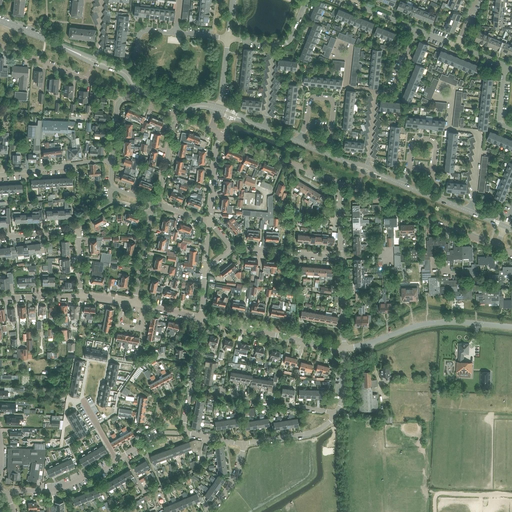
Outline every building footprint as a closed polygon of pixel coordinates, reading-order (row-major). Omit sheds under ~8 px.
[(14,0),(13,15),(23,16),(25,0),(14,0)] [(72,0),(71,16),(82,18),(83,0),(72,0)] [(318,0),(315,6),(323,10),(326,4),(318,0)] [(460,4),(452,1),(450,0),(449,0),(448,5),(450,6),(449,7),(457,10),(460,4)] [(397,9),(403,12),(406,3),(400,1),(397,9)] [(409,14),(412,6),(413,3),(408,1),(406,3),(403,12),(409,14)] [(315,6),(313,12),(321,15),(323,10),(315,6)] [(409,14),(415,16),(418,8),(412,6),(409,14)] [(415,16),(421,19),(424,11),(418,8),(415,16)] [(336,18),(342,20),(345,12),(339,9),(336,18)] [(421,19),(427,21),(430,13),(424,11),(421,19)] [(118,20),(128,21),(128,16),(126,16),(126,13),(117,12),(117,15),(119,15),(118,20)] [(321,15),(313,12),(310,18),(318,21),(321,15)] [(342,20),(348,23),(351,14),(345,12),(342,20)] [(453,12),(451,18),(459,21),(461,15),(453,12)] [(430,13),(427,21),(433,24),(436,15),(430,13)] [(348,23),(353,25),(357,17),(351,14),(348,23)] [(208,18),(198,16),(198,20),(197,20),(196,25),(205,26),(206,22),(208,23),(208,18)] [(358,30),(359,27),(363,19),(357,17),(353,25),(352,27),(358,30)] [(451,18),(448,24),(456,27),(459,21),(451,18)] [(359,27),(365,30),(369,21),(363,19),(359,27)] [(369,21),(365,30),(371,32),(375,24),(369,21)] [(314,23),(312,29),(320,32),(323,26),(314,23)] [(456,27),(448,24),(446,30),(454,33),(456,27)] [(96,30),(81,29),(70,27),(69,38),(94,41),(96,30)] [(374,35),(380,37),(384,29),(377,27),(374,35)] [(312,29),(309,35),(318,38),(320,32),(312,29)] [(380,37),(386,39),(389,31),(384,29),(380,37)] [(389,31),(386,39),(392,42),(395,34),(389,31)] [(337,38),(347,42),(350,33),(347,32),(346,35),(339,32),(337,38)] [(475,41),(480,43),(483,34),(479,32),(475,41)] [(350,33),(347,42),(354,45),(356,39),(352,38),(353,34),(350,33)] [(484,44),(489,46),(492,38),(494,35),(489,33),(488,36),(484,44)] [(479,43),(484,45),(484,44),(488,36),(483,34),(480,43),(479,43)] [(309,35),(307,41),(315,44),(318,38),(309,35)] [(493,48),(498,50),(501,41),(503,38),(498,36),(497,39),(493,48)] [(324,45),(323,48),(332,51),(336,39),(331,37),(327,46),(324,45)] [(489,46),(493,48),(497,39),(492,38),(489,46)] [(498,50),(502,52),(506,43),(507,40),(505,39),(503,38),(501,41),(498,50)] [(307,41),(305,47),(313,50),(315,44),(307,41)] [(420,42),(418,48),(426,51),(428,45),(420,42)] [(502,52),(507,54),(510,45),(506,43),(502,52)] [(305,47),(302,53),(311,56),(313,50),(305,47)] [(355,47),(353,66),(362,67),(362,64),(359,64),(361,48),(355,47)] [(332,51),(323,48),(322,50),(325,52),(323,56),(329,58),(332,51)] [(418,48),(415,54),(423,57),(426,51),(418,48)] [(438,59),(444,62),(447,53),(441,51),(438,59)] [(311,56),(302,53),(300,59),(308,62),(311,56)] [(444,62),(450,64),(453,56),(447,53),(444,62)] [(423,57),(415,54),(413,60),(421,63),(423,57)] [(450,64),(456,66),(459,58),(453,56),(450,64)] [(456,66),(462,69),(465,61),(459,58),(456,66)] [(462,69),(467,71),(471,63),(465,61),(462,69)] [(471,63),(467,71),(474,74),(477,66),(471,63)] [(417,65),(414,71),(422,74),(425,68),(417,65)] [(19,89),(26,90),(28,69),(23,68),(23,67),(13,66),(12,77),(20,78),(19,89)] [(362,67),(353,66),(350,86),(356,86),(358,70),(361,70),(362,67)] [(35,71),(34,82),(38,82),(38,87),(42,88),(43,71),(35,71)] [(414,71),(412,77),(420,80),(422,74),(414,71)] [(440,80),(449,83),(451,78),(448,77),(442,74),(440,80)] [(412,77),(409,82),(418,86),(420,80),(412,77)] [(429,90),(427,93),(426,98),(431,100),(439,80),(434,78),(430,87),(429,90)] [(451,78),(449,83),(456,86),(458,81),(454,79),(451,78)] [(53,94),(57,95),(58,80),(50,79),(49,91),(53,92),(53,94)] [(271,89),(274,91),(277,87),(281,81),(278,79),(274,84),(271,89)] [(409,82),(407,88),(415,92),(418,86),(409,82)] [(65,85),(64,97),(72,97),(73,86),(65,85)] [(270,95),(273,97),(275,94),(279,88),(277,87),(274,91),(270,95)] [(98,100),(98,104),(106,105),(107,98),(101,98),(101,89),(94,88),(94,100),(98,100)] [(407,88),(405,94),(413,98),(415,92),(407,88)] [(263,93),(263,94),(264,98),(267,97),(265,92),(264,89),(261,89),(259,89),(258,93),(263,93)] [(78,103),(86,103),(87,92),(80,91),(78,103)] [(15,92),(14,100),(26,101),(27,92),(15,92)] [(413,98),(405,94),(402,100),(410,104),(413,98)] [(461,108),(455,107),(453,127),(459,127),(460,111),(461,108)] [(126,114),(125,116),(129,118),(128,121),(130,122),(131,119),(135,110),(129,108),(128,110),(127,113),(126,114)] [(103,114),(103,111),(95,110),(94,120),(100,120),(100,121),(102,121),(105,121),(106,114),(103,114)] [(135,110),(131,119),(134,120),(142,123),(144,120),(145,118),(139,115),(141,113),(137,111),(135,110)] [(152,125),(155,126),(156,123),(157,119),(151,117),(149,124),(144,121),(142,127),(147,129),(148,125),(151,126),(152,125)] [(155,129),(159,131),(160,129),(160,128),(163,122),(157,119),(156,123),(155,126),(154,129),(155,129)] [(374,124),(377,126),(379,128),(383,122),(379,119),(377,120),(374,124)] [(28,125),(27,138),(34,138),(33,150),(33,154),(28,154),(28,158),(28,160),(28,162),(36,162),(36,161),(36,160),(36,158),(38,158),(39,158),(39,139),(40,139),(42,139),(42,132),(43,120),(38,120),(37,125),(28,125)] [(43,120),(42,132),(45,132),(55,133),(57,133),(68,133),(68,121),(43,120)] [(95,131),(94,136),(104,137),(105,129),(98,129),(99,126),(92,125),(92,131),(95,131)] [(365,135),(365,136),(367,140),(370,139),(368,133),(366,130),(363,131),(361,131),(361,134),(365,135)] [(186,142),(191,143),(192,142),(195,135),(189,132),(189,134),(182,133),(180,141),(186,142)] [(487,140),(493,142),(496,134),(490,132),(487,140)] [(77,152),(76,139),(75,133),(67,134),(67,137),(71,139),(72,148),(68,149),(70,161),(76,160),(75,155),(75,152),(77,152)] [(493,142),(499,145),(502,137),(496,134),(493,142)] [(195,145),(195,143),(198,144),(198,143),(200,139),(200,137),(195,135),(192,142),(191,143),(195,145)] [(372,143),(375,145),(377,142),(379,139),(380,138),(377,136),(375,139),(372,143)] [(499,145),(505,147),(508,139),(502,137),(499,145)] [(160,141),(152,140),(150,139),(149,145),(148,145),(147,148),(148,148),(152,149),(152,146),(158,147),(160,141)] [(50,157),(49,150),(48,144),(48,142),(44,143),(45,147),(46,150),(43,151),(43,153),(42,153),(42,158),(44,158),(50,157)] [(180,143),(178,149),(186,151),(187,147),(188,147),(189,146),(194,147),(194,145),(192,144),(187,143),(186,143),(182,143),(180,143)] [(94,144),(91,144),(91,148),(90,148),(90,155),(100,156),(100,154),(103,155),(104,147),(98,146),(98,149),(97,149),(96,149),(96,144),(94,144)] [(230,162),(232,158),(235,151),(229,149),(225,157),(229,159),(228,161),(230,162)] [(235,151),(232,158),(238,160),(237,161),(240,162),(243,158),(239,156),(241,153),(235,151)] [(246,156),(243,164),(244,165),(246,166),(247,164),(250,165),(252,158),(246,156)] [(486,174),(487,171),(488,157),(482,156),(478,192),(484,192),(486,177),(486,174)] [(258,161),(252,158),(250,165),(249,167),(255,169),(258,161)] [(128,168),(127,169),(130,170),(131,170),(131,169),(132,167),(134,161),(132,161),(128,160),(125,159),(124,160),(124,161),(123,164),(126,165),(125,167),(128,168)] [(190,170),(190,169),(191,167),(188,166),(183,165),(184,162),(177,160),(175,167),(187,169),(190,170)] [(261,170),(263,171),(267,172),(270,165),(264,163),(262,169),(261,170)] [(89,172),(89,177),(96,176),(96,180),(101,180),(100,176),(100,171),(96,171),(96,169),(97,169),(97,165),(95,165),(95,164),(90,165),(91,172),(89,172)] [(270,165),(267,172),(267,174),(273,176),(276,168),(270,165)] [(197,173),(197,175),(204,176),(204,169),(197,169),(198,166),(194,166),(192,166),(191,166),(191,167),(190,169),(194,169),(194,173),(197,173)] [(189,173),(190,170),(187,169),(184,168),(175,167),(174,173),(184,175),(185,173),(186,173),(189,173)] [(126,182),(128,179),(129,175),(131,170),(130,170),(127,169),(125,168),(123,173),(122,177),(120,180),(123,181),(123,182),(126,183),(126,182)] [(128,179),(126,182),(132,184),(134,181),(135,178),(134,177),(136,174),(133,174),(135,170),(134,170),(131,169),(131,170),(129,175),(128,179)] [(145,185),(144,188),(150,191),(151,188),(151,187),(152,185),(152,184),(149,183),(154,172),(148,170),(147,173),(149,174),(145,185)] [(463,176),(467,177),(469,181),(472,180),(470,175),(468,172),(466,173),(463,172),(463,176)] [(139,184),(138,186),(144,188),(145,185),(149,174),(147,173),(146,176),(145,177),(142,176),(141,180),(140,181),(139,183),(139,184)] [(253,187),(256,180),(256,179),(254,178),(252,177),(247,175),(246,175),(244,174),(242,181),(243,181),(242,183),(244,184),(253,187)] [(511,177),(505,174),(502,180),(510,183),(511,179),(511,177)] [(178,191),(178,193),(175,200),(181,202),(184,195),(182,195),(181,193),(183,190),(184,190),(186,191),(188,186),(188,184),(189,181),(188,181),(186,180),(183,179),(181,183),(180,185),(179,188),(178,191)] [(236,189),(239,190),(242,190),(242,183),(243,181),(242,181),(240,181),(239,180),(237,180),(237,186),(234,186),(234,189),(236,189)] [(502,180),(500,186),(508,189),(510,183),(502,180)] [(295,187),(300,190),(304,184),(299,181),(295,187)] [(278,186),(275,193),(278,195),(277,197),(284,200),(287,193),(283,192),(285,185),(283,185),(282,184),(282,183),(281,183),(280,182),(279,182),(278,186)] [(175,200),(178,193),(178,191),(179,188),(180,185),(177,184),(176,189),(174,188),(173,191),(172,191),(169,198),(175,200)] [(300,190),(305,194),(309,187),(304,184),(300,190)] [(500,186),(498,192),(506,195),(508,189),(500,186)] [(305,194),(310,197),(314,191),(309,187),(305,194)] [(310,197),(316,200),(319,194),(314,191),(310,197)] [(506,195),(498,192),(495,198),(503,201),(506,195)] [(187,204),(193,206),(198,194),(195,193),(193,198),(191,197),(190,198),(187,204)] [(198,194),(193,206),(199,209),(201,202),(200,202),(202,196),(198,194)] [(319,194),(316,200),(321,203),(323,200),(324,197),(325,197),(319,194)] [(353,202),(353,211),(360,211),(368,211),(369,211),(368,208),(360,208),(360,202),(353,202)] [(65,207),(65,210),(65,218),(71,218),(71,216),(74,216),(74,213),(71,213),(71,207),(68,207),(65,207)] [(6,211),(7,216),(1,216),(1,218),(1,226),(7,226),(7,224),(10,224),(10,208),(6,208),(7,211),(6,211)] [(21,223),(21,215),(20,211),(13,212),(11,212),(12,221),(15,221),(15,223),(21,223)] [(125,221),(131,223),(134,214),(128,212),(125,221)] [(134,214),(131,223),(137,226),(138,223),(140,216),(134,214)] [(97,218),(100,224),(101,227),(106,224),(106,223),(106,221),(102,215),(97,218)] [(269,218),(262,217),(262,220),(261,220),(260,229),(263,229),(264,221),(266,221),(266,220),(269,220),(269,218)] [(100,224),(97,218),(91,221),(95,227),(100,224)] [(163,218),(162,224),(169,226),(169,225),(171,226),(172,226),(175,227),(176,221),(174,220),(170,219),(163,218)] [(224,223),(228,227),(236,221),(233,218),(231,218),(230,219),(227,221),(224,223)] [(228,227),(231,231),(237,226),(239,224),(236,221),(228,227)] [(183,234),(184,232),(186,225),(180,223),(178,230),(178,231),(178,232),(179,233),(183,234)] [(231,231),(234,235),(242,228),(241,227),(242,226),(242,225),(241,223),(239,224),(237,226),(231,231)] [(163,234),(168,235),(173,236),(174,233),(170,232),(171,226),(169,225),(169,226),(162,224),(160,230),(163,231),(163,234)] [(192,227),(186,225),(184,232),(183,234),(182,238),(184,239),(185,236),(191,238),(194,231),(191,230),(192,227)] [(414,225),(408,225),(408,233),(408,239),(411,238),(411,235),(413,235),(414,235),(414,233),(417,233),(417,229),(414,229),(414,225)] [(332,232),(332,233),(332,237),(332,238),(328,237),(327,245),(334,245),(334,238),(335,238),(335,240),(337,240),(337,237),(337,233),(332,232)] [(159,237),(158,243),(168,245),(170,236),(165,236),(164,238),(159,237)] [(427,240),(427,250),(424,251),(424,259),(430,259),(430,256),(432,256),(432,246),(432,245),(438,245),(437,237),(429,237),(429,240),(427,240)] [(445,237),(437,237),(438,245),(440,245),(440,246),(444,246),(444,251),(449,251),(449,250),(448,244),(445,244),(445,239),(446,239),(445,237)] [(43,243),(34,244),(35,252),(36,252),(36,254),(42,253),(45,253),(43,243)] [(168,245),(158,243),(157,250),(164,251),(166,251),(166,252),(167,252),(167,255),(174,257),(175,254),(175,253),(170,252),(170,249),(167,249),(168,245)] [(22,246),(13,247),(15,258),(15,257),(18,256),(24,256),(23,254),(22,246)] [(470,246),(462,247),(462,255),(462,259),(469,259),(469,261),(473,261),(472,246),(470,247),(470,246)] [(13,247),(4,248),(5,256),(6,256),(6,258),(12,257),(12,259),(15,258),(13,247)] [(454,247),(454,250),(454,255),(453,255),(453,259),(462,259),(462,255),(462,247),(454,247)] [(409,250),(410,257),(410,259),(420,259),(420,250),(409,250)] [(102,254),(100,262),(106,263),(109,263),(110,263),(111,260),(112,254),(110,254),(102,253),(102,254)] [(182,271),(185,272),(190,272),(191,268),(195,269),(195,263),(196,261),(197,261),(197,258),(189,257),(188,263),(177,262),(176,270),(182,271)] [(479,265),(487,265),(487,257),(478,257),(479,265)] [(487,257),(487,265),(489,265),(489,268),(495,268),(495,257),(487,257)] [(354,260),(355,269),(362,268),(367,268),(367,266),(362,266),(361,260),(354,260)] [(106,263),(100,262),(94,261),(93,265),(91,283),(103,285),(104,277),(102,277),(104,267),(105,267),(104,274),(108,274),(109,265),(109,263),(106,263)] [(232,262),(228,265),(233,271),(234,273),(238,269),(237,268),(232,262)] [(228,265),(224,268),(231,277),(235,274),(233,271),(228,265)] [(499,275),(499,281),(504,281),(504,275),(511,275),(511,267),(503,267),(503,271),(500,271),(500,275),(499,275)] [(223,275),(225,278),(227,280),(226,284),(235,285),(236,283),(234,281),(231,277),(224,268),(220,272),(221,273),(222,274),(223,275)] [(171,290),(170,297),(176,298),(178,291),(179,288),(177,287),(179,280),(178,280),(178,278),(182,279),(182,271),(176,270),(175,276),(174,279),(172,287),(171,290)] [(1,279),(0,279),(1,289),(9,288),(9,284),(9,281),(13,281),(12,272),(7,273),(8,278),(5,278),(1,279)] [(183,272),(182,279),(182,283),(181,287),(186,287),(186,288),(193,289),(194,282),(187,282),(187,279),(187,280),(188,272),(183,272)] [(121,277),(121,280),(128,282),(129,275),(119,273),(118,277),(121,277)] [(430,295),(440,295),(440,287),(438,287),(437,278),(431,278),(431,273),(422,273),(422,281),(429,280),(430,295)] [(31,286),(34,285),(34,278),(18,279),(19,286),(25,286),(31,286)] [(128,282),(121,280),(118,280),(117,286),(120,286),(119,286),(127,288),(128,282)] [(448,289),(451,289),(451,280),(448,280),(445,280),(445,281),(445,287),(440,287),(440,295),(448,294),(448,289)] [(451,280),(451,289),(452,289),(452,296),(456,296),(456,299),(464,299),(463,291),(457,291),(457,286),(454,286),(454,280),(451,280)] [(63,286),(62,286),(62,291),(72,290),(72,282),(65,283),(63,284),(63,286)] [(410,282),(400,282),(400,285),(400,294),(402,294),(402,300),(411,300),(410,285),(410,282)] [(419,285),(410,285),(411,300),(418,300),(418,294),(419,294),(419,285)] [(380,305),(377,305),(377,311),(378,312),(380,311),(380,312),(386,312),(386,303),(386,300),(386,296),(386,295),(386,293),(386,289),(383,290),(383,297),(382,297),(382,298),(382,299),(383,299),(383,300),(384,303),(380,303),(380,305)] [(472,291),(463,291),(464,299),(472,299),(472,291)] [(488,304),(487,295),(487,291),(482,291),(482,294),(475,294),(476,301),(480,301),(480,304),(488,304)] [(496,295),(487,295),(488,304),(496,303),(496,295)] [(220,297),(218,306),(225,307),(226,302),(227,302),(228,297),(225,297),(223,300),(220,299),(220,297)] [(511,308),(511,300),(503,300),(503,308),(511,308)] [(254,314),(257,314),(258,306),(259,306),(259,303),(253,302),(252,305),(251,312),(253,312),(253,313),(254,314)] [(258,306),(257,314),(261,315),(261,314),(262,314),(263,314),(265,307),(265,305),(264,305),(264,304),(259,303),(259,306),(258,306)] [(273,317),(277,318),(278,310),(279,305),(276,304),(276,305),(275,309),(272,308),(271,312),(270,315),(272,316),(273,317)] [(283,306),(279,305),(278,310),(277,318),(280,318),(281,317),(284,318),(284,317),(290,319),(292,311),(287,310),(287,311),(282,310),(283,306)] [(369,314),(365,314),(365,313),(364,305),(362,305),(362,307),(362,310),(362,319),(363,326),(365,326),(365,327),(371,327),(371,315),(369,315),(369,314)] [(71,319),(78,319),(79,306),(71,306),(71,319)] [(26,317),(25,307),(18,307),(19,318),(20,318),(20,321),(26,320),(26,317)] [(151,317),(150,323),(154,323),(157,324),(162,325),(163,324),(163,322),(160,322),(160,323),(158,322),(158,318),(151,317)] [(179,324),(174,323),(172,330),(170,335),(174,336),(175,333),(173,333),(174,330),(178,331),(179,324)] [(212,347),(216,348),(218,338),(210,337),(208,343),(213,344),(212,347)] [(225,340),(223,350),(226,350),(227,348),(231,349),(233,342),(225,340)] [(241,344),(239,350),(238,353),(240,354),(242,354),(246,355),(246,352),(247,352),(248,345),(241,344)] [(472,363),(468,363),(469,354),(469,344),(460,344),(459,353),(458,353),(457,362),(457,372),(472,373),(472,363)] [(255,354),(254,357),(257,358),(258,355),(262,356),(263,352),(264,349),(256,347),(255,351),(255,354)] [(20,349),(20,353),(17,353),(17,359),(27,359),(27,353),(27,349),(20,349)] [(51,349),(47,349),(47,352),(47,359),(52,359),(57,359),(57,352),(51,352),(51,349)] [(186,350),(179,349),(176,349),(175,357),(182,358),(183,353),(185,353),(186,350)] [(278,359),(279,352),(272,351),(269,360),(273,361),(273,358),(278,359)] [(76,360),(74,369),(81,370),(82,363),(83,361),(76,360)] [(205,361),(204,367),(214,368),(217,369),(218,363),(205,361)] [(139,366),(130,380),(134,383),(144,369),(139,366)] [(392,375),(389,375),(389,368),(380,368),(381,376),(386,376),(386,380),(392,380),(392,375)] [(74,369),(73,378),(79,379),(80,377),(81,370),(74,369)] [(162,377),(160,379),(161,382),(163,385),(168,382),(167,379),(165,376),(164,374),(162,370),(160,372),(161,373),(162,374),(161,375),(162,377)] [(480,387),(490,387),(490,372),(480,371),(480,387)] [(377,380),(371,381),(371,372),(362,372),(362,382),(358,382),(360,412),(373,411),(378,411),(377,394),(372,394),(372,387),(377,386),(377,380)] [(166,373),(164,374),(165,376),(167,379),(168,382),(174,379),(172,376),(170,373),(167,375),(166,373)] [(268,380),(266,390),(271,391),(273,381),(276,382),(278,374),(275,373),(274,378),(268,377),(268,379),(267,380),(268,380)] [(73,378),(71,387),(78,388),(79,381),(79,379),(73,378)] [(151,383),(149,384),(151,387),(152,390),(158,387),(154,381),(153,379),(151,381),(150,381),(151,383)] [(160,379),(155,381),(154,381),(158,387),(163,385),(160,379)] [(71,387),(69,396),(76,397),(76,395),(78,388),(71,387)] [(121,394),(126,397),(127,396),(130,391),(125,387),(121,394)] [(287,396),(281,395),(281,396),(290,398),(290,397),(293,397),(294,390),(288,389),(287,396)] [(0,397),(8,398),(8,391),(0,390),(0,397)] [(196,400),(195,407),(203,408),(204,401),(196,400)] [(1,407),(1,411),(4,411),(4,413),(12,413),(12,411),(16,411),(16,408),(16,404),(14,404),(1,403),(1,407)] [(195,407),(194,413),(202,415),(203,408),(195,407)] [(252,420),(252,419),(252,416),(252,415),(255,415),(253,408),(248,409),(250,421),(251,429),(257,428),(257,424),(256,420),(252,420)] [(76,411),(65,417),(70,425),(78,439),(89,432),(80,417),(76,411)] [(194,413),(193,420),(200,422),(202,422),(203,420),(201,419),(202,415),(194,413)] [(131,414),(131,416),(135,417),(137,418),(137,421),(140,421),(143,422),(144,416),(141,415),(138,415),(131,414)] [(263,423),(263,427),(269,426),(269,422),(268,418),(264,419),(264,418),(263,414),(261,414),(262,419),(263,423)] [(7,417),(7,425),(19,425),(19,420),(23,420),(23,417),(7,417)] [(192,427),(199,429),(201,429),(202,426),(200,426),(200,422),(193,420),(192,427)] [(131,430),(128,432),(127,430),(125,427),(123,428),(126,433),(129,439),(135,436),(131,430)] [(129,439),(126,433),(123,428),(121,429),(123,433),(120,434),(121,436),(124,442),(129,439)] [(68,438),(64,440),(67,445),(75,440),(72,436),(68,438)] [(117,438),(115,439),(117,442),(119,445),(124,442),(121,436),(117,438)] [(115,439),(110,442),(112,445),(113,448),(119,445),(117,442),(115,439)] [(193,441),(189,443),(192,449),(193,452),(199,453),(202,442),(196,440),(196,442),(193,441)] [(189,442),(182,444),(185,452),(192,449),(189,443),(189,442)] [(182,444),(176,447),(179,454),(179,456),(182,455),(182,453),(185,452),(182,444)] [(103,445),(97,449),(101,455),(106,453),(107,452),(105,449),(103,445)] [(216,453),(224,452),(223,445),(215,446),(216,451),(214,451),(214,454),(216,454),(216,453)] [(95,450),(91,452),(95,459),(99,457),(100,456),(101,456),(101,455),(97,449),(96,447),(94,448),(95,450)] [(176,447),(169,449),(172,457),(173,458),(176,457),(175,455),(179,454),(176,447)] [(8,456),(8,464),(9,464),(16,464),(23,464),(27,464),(27,462),(30,462),(36,462),(36,463),(40,463),(44,464),(45,457),(46,450),(46,449),(34,448),(10,448),(9,454),(8,454),(8,456)] [(169,449),(163,452),(166,459),(172,457),(169,449)] [(89,453),(85,456),(89,462),(93,460),(94,459),(94,460),(95,459),(91,452),(90,451),(88,452),(89,453)] [(163,452),(156,454),(159,462),(166,459),(163,452)] [(217,460),(225,459),(224,452),(216,453),(216,454),(217,458),(215,458),(216,461),(217,460)] [(83,457),(79,459),(81,463),(83,466),(87,463),(88,463),(89,463),(89,462),(85,456),(84,454),(82,455),(83,457)] [(150,456),(153,464),(154,465),(157,464),(156,463),(159,462),(156,454),(150,456)] [(66,461),(65,461),(68,468),(69,468),(73,466),(74,466),(75,466),(75,465),(74,465),(73,462),(72,458),(71,457),(68,458),(69,459),(66,461)] [(189,462),(192,469),(194,468),(197,467),(195,463),(194,461),(194,460),(191,461),(189,457),(187,457),(189,462)] [(63,462),(59,464),(62,471),(66,469),(67,469),(68,469),(68,468),(65,461),(64,459),(62,460),(63,462)] [(217,460),(218,464),(216,465),(216,467),(218,467),(226,466),(225,459),(217,460)] [(146,461),(140,464),(144,471),(147,469),(148,470),(151,469),(150,468),(146,461)] [(28,476),(28,481),(33,481),(36,482),(37,479),(38,479),(38,478),(40,470),(43,471),(44,464),(40,463),(36,463),(32,462),(31,472),(31,476),(28,476)] [(56,465),(52,467),(56,474),(60,472),(61,472),(62,471),(59,464),(58,463),(56,464),(56,465)] [(8,471),(8,478),(10,478),(11,478),(11,479),(11,480),(16,481),(16,480),(20,480),(21,471),(20,470),(20,472),(18,472),(18,470),(16,470),(16,464),(9,464),(8,471)] [(144,471),(140,464),(134,468),(138,475),(141,473),(142,474),(145,472),(144,471)] [(48,469),(46,470),(49,477),(54,475),(55,475),(56,474),(52,467),(52,465),(49,467),(50,468),(48,469)] [(218,467),(219,471),(217,471),(217,474),(219,474),(227,473),(226,466),(218,467)] [(126,472),(123,474),(127,480),(131,478),(134,477),(131,473),(130,470),(129,470),(128,470),(129,471),(126,472)] [(120,475),(117,477),(121,483),(125,481),(125,482),(127,481),(127,480),(123,474),(123,473),(122,474),(120,475)] [(216,479),(215,481),(218,483),(221,485),(225,480),(222,478),(218,476),(216,479)] [(111,481),(115,487),(119,485),(119,486),(119,485),(120,487),(122,485),(121,484),(121,483),(117,477),(116,477),(116,478),(114,479),(111,481)] [(211,478),(209,479),(212,482),(212,481),(214,482),(211,486),(215,488),(218,490),(221,485),(218,483),(215,481),(211,478)] [(108,482),(105,484),(105,485),(107,487),(107,488),(109,490),(110,493),(114,491),(116,494),(118,493),(115,487),(111,481),(111,480),(110,481),(108,482)] [(204,487),(207,489),(208,490),(211,493),(214,495),(218,490),(215,488),(211,486),(209,489),(205,486),(204,487)] [(98,488),(92,491),(95,498),(98,496),(99,497),(101,496),(101,495),(98,488)] [(183,499),(180,500),(183,508),(189,505),(182,489),(180,490),(181,495),(182,495),(183,497),(182,498),(183,499)] [(182,489),(189,505),(194,503),(191,496),(188,497),(187,496),(186,492),(184,493),(182,489)] [(207,492),(204,496),(211,500),(214,495),(211,493),(208,490),(207,492)] [(91,491),(84,494),(87,501),(88,500),(92,499),(95,498),(94,498),(91,491)] [(191,496),(194,503),(200,500),(197,493),(191,496)] [(84,494),(77,497),(80,503),(81,503),(85,501),(86,502),(88,501),(88,500),(87,501),(84,494)] [(80,503),(77,497),(72,499),(75,506),(79,504),(79,505),(82,504),(81,503),(80,503)] [(172,511),(178,510),(174,503),(175,503),(174,501),(173,498),(171,499),(172,502),(168,504),(169,505),(171,511),(172,511)] [(180,500),(175,503),(174,503),(178,510),(183,508),(180,500)] [(64,511),(63,502),(62,502),(62,501),(55,502),(55,505),(51,505),(51,511),(64,511)] [(29,510),(30,510),(30,511),(36,511),(36,510),(40,510),(39,507),(37,507),(37,503),(28,503),(29,510)]
